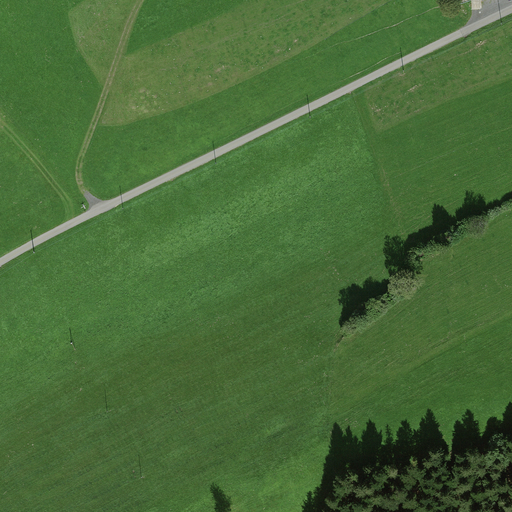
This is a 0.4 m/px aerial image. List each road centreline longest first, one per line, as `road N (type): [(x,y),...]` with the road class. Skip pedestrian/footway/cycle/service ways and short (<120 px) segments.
road 1 (residential): [(511,8),(0,263)]
road 2 (track): [(140,0),(80,162),(97,211)]
